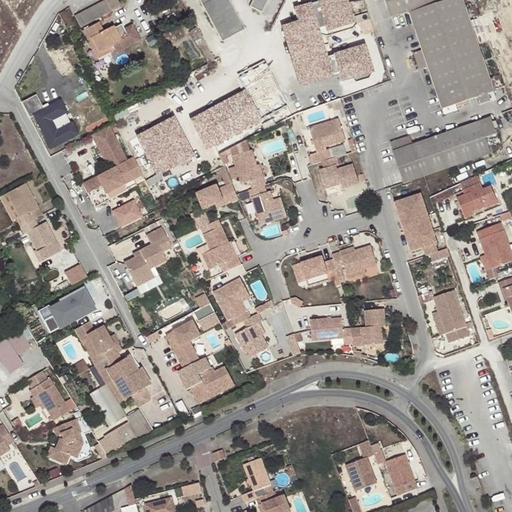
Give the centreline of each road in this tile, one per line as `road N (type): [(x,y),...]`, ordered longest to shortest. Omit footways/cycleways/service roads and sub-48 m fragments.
road 1 (residential): [(423,368),(424,340),(383,213),(262,253),(276,291)]
road 2 (residential): [(5,84),(140,342)]
road 3 (unclassified): [(269,402),(334,392),(394,410),(421,435),(466,511)]
road 4 (unclassified): [(407,390),(333,372),(269,402)]
road 5 (unclassified): [(468,511),(444,431),(407,390)]
road 6 (residential): [(335,87),(294,90),(268,14),(277,0)]
road 7 (unclassified): [(74,492),(193,437)]
road 8 (residential): [(488,349),(447,232)]
